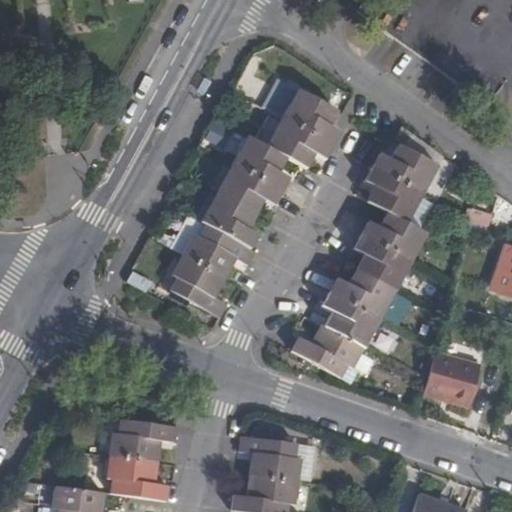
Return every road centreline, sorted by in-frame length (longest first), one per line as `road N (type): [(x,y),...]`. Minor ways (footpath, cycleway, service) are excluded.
road 1 (tertiary): [(51,301),(219,0)]
road 2 (residential): [(511,477),(227,379)]
road 3 (residential): [(227,379),(239,340),(359,139)]
road 4 (residential): [(317,40),(511,177)]
road 5 (residential): [(227,379),(51,301)]
road 6 (residential): [(187,511),(227,379)]
